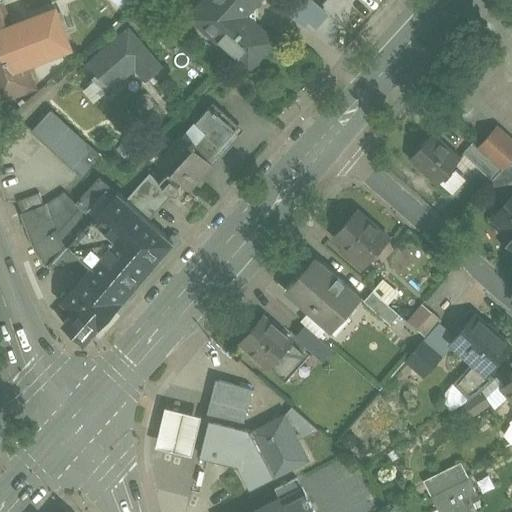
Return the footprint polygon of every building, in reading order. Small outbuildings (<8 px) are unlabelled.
[(163,3),(159,0),(145,0),(157,10),(163,3)] [(209,0),(194,18),(238,58),(243,53),(255,64),(276,40),(256,22),(257,20),(257,9),(255,7),(260,0),(209,0)] [(55,9),(5,28),(14,50),(20,48),(26,64),(70,47),(55,9)] [(0,14),(0,58),(15,53),(14,50),(5,28),(0,14)] [(131,27),(87,65),(95,74),(94,74),(98,79),(103,74),(116,89),(117,88),(116,87),(138,68),(148,80),(165,66),(131,27)] [(15,53),(0,58),(0,99),(35,87),(26,64),(20,48),(14,50),(15,53)] [(74,177),(96,156),(44,104),(23,126),(74,177)] [(212,106),(162,161),(172,171),(168,175),(167,174),(161,181),(160,182),(171,192),(174,195),(176,195),(179,195),(180,194),(182,193),(183,190),(182,188),(182,187),(181,186),(186,181),(190,185),(202,171),(200,168),(205,163),(207,165),(239,130),(212,106)] [(511,158),(511,137),(498,125),(479,147),(479,148),(480,147),(503,167),(502,168),(503,169),(504,167),(504,168),(510,161),(511,158)] [(460,158),(433,134),(411,158),(439,182),(460,158)] [(479,147),(473,142),(464,153),(480,166),(489,156),(479,148),(479,147)] [(502,168),(489,156),(480,166),(493,179),(503,169),(502,168)] [(511,182),(511,162),(510,161),(504,168),(504,167),(503,169),(493,179),(489,185),(501,195),(511,182)] [(151,172),(135,190),(156,208),(171,192),(160,182),(161,181),(151,172)] [(100,178),(78,202),(67,191),(50,202),(23,212),(35,246),(48,266),(74,290),(63,303),(74,314),(65,324),(77,335),(78,336),(79,338),(81,339),(82,340),(86,340),(89,340),(91,339),(92,338),(94,336),(95,333),(174,241),(118,191),(117,193),(100,178)] [(511,197),(503,207),(511,214),(511,219),(500,233),(511,242),(511,197)] [(390,238),(357,210),(334,236),(343,244),(340,248),(363,269),(390,238)] [(363,297),(321,260),(310,272),(306,269),(290,286),(304,298),(300,302),(301,304),(303,302),(308,306),(306,308),(328,327),(339,314),(344,318),(363,297)] [(400,314),(374,291),(365,301),(391,324),(400,314)] [(433,312),(419,328),(427,336),(442,320),(433,312)] [(496,331),(476,313),(451,341),(476,363),(477,362),(488,372),(511,346),(496,332),(496,331)] [(293,341),(264,316),(241,341),(270,367),(271,366),(287,380),(308,356),(292,342),(293,341)] [(325,341),(307,326),(297,337),(314,353),(325,341)] [(334,349),(325,341),(314,353),(323,361),(334,349)] [(423,341),(407,359),(425,375),(441,357),(423,341)] [(254,390),(221,381),(211,418),(244,427),(254,390)] [(471,399),(452,412),(460,424),(479,412),(471,399)] [(204,414),(168,405),(157,445),(193,455),(204,414)] [(315,425),(297,409),(285,415),(286,417),(287,416),(297,435),(315,425)] [(244,427),(211,418),(201,455),(241,465),(252,487),(309,458),(297,435),(287,416),(286,417),(255,433),(253,429),(252,430),(244,427)] [(443,472),(426,481),(432,495),(450,486),(443,472)] [(450,486),(432,495),(440,511),(478,511),(479,511),(463,480),(470,477),(469,476),(450,486)] [(298,477),(276,488),(281,498),(303,487),(298,477)] [(281,498),(253,511),(316,511),(304,486),(303,487),(281,498)]
